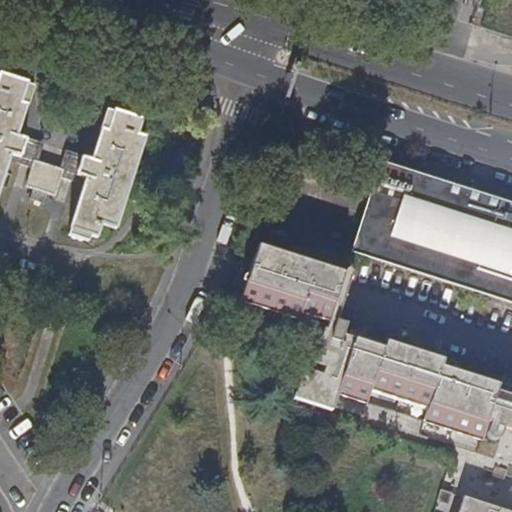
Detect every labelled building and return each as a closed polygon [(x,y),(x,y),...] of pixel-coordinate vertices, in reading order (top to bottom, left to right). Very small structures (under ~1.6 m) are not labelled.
[(0,187),(11,154),(20,156),(26,139),(17,136),(20,126),(32,90),(25,88),(27,83),(0,73),(0,187)] [(81,158),(75,175),(85,178),(69,229),(95,238),(101,224),(115,228),(145,139),(137,136),(142,121),(113,111),(112,116),(106,114),(96,146),(91,161),(81,158)] [(26,139),(20,156),(27,159),(34,162),(34,160),(39,144),(34,142),(26,139)] [(62,169),(62,170),(69,173),(75,175),(81,158),(75,156),(67,153),(62,169)] [(34,160),(34,162),(25,186),(35,190),(32,199),(42,202),(45,194),(54,196),(62,170),(62,169),(34,160)] [(354,253),(511,304),(511,203),(384,162),(354,253)] [(284,272),(287,263),(288,258),(287,252),(283,250),(277,253),(273,256),(272,258),(269,267),(284,272)] [(340,302),(346,281),(287,263),(284,272),(269,267),(272,258),(257,253),(251,274),(244,300),(333,328),(335,321),(334,320),(340,302)] [(494,444),(498,444),(506,434),(504,433),(508,422),(511,422),(511,398),(496,394),(498,387),(487,383),(484,396),(477,394),(478,387),(469,385),(470,377),(458,374),(454,386),(449,386),(450,378),(439,375),(441,369),(385,350),(383,358),(342,346),(347,328),(337,326),(334,336),(326,334),(320,351),(322,352),(321,356),(316,354),(312,354),(309,357),(308,362),(308,366),(311,369),(321,373),(340,379),(339,386),(367,395),(370,388),(426,406),(423,417),(480,436),(483,425),(490,427),(486,437),(489,442),(494,444)] [(407,342),(389,337),(388,343),(405,348),(407,342)] [(444,361),(445,355),(429,349),(428,356),(444,361)] [(329,415),(339,386),(340,379),(321,373),(319,380),(301,375),(293,403),(329,415)] [(449,497),(438,493),(434,504),(446,508),(449,497)] [(500,511),(467,502),(464,511),(500,511)]
